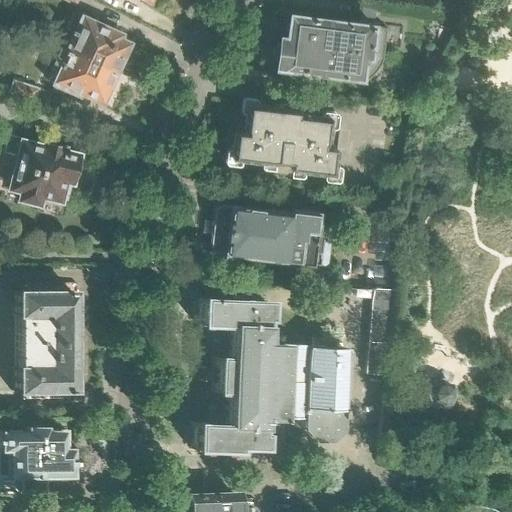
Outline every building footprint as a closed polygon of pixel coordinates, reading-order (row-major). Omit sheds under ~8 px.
[(66,48),(116,70),(117,69),(118,69),(121,66),(123,62),(122,58),(128,43),(118,39),(120,34),(73,12),(66,28),(74,31),(66,48)] [(277,68),(327,74),(331,46),(320,44),(323,20),(290,15),(287,39),(280,38),(280,43),(274,47),(273,57),(277,62),(277,68)] [(386,28),(323,20),(320,44),(331,46),(327,74),(361,79),(364,58),(382,61),(386,28)] [(108,87),(116,70),(66,48),(40,37),(37,44),(58,53),(47,78),(65,87),(67,91),(75,94),(77,92),(79,93),(79,91),(102,102),(104,98),(105,98),(108,95),(109,92),(109,88),(108,87)] [(36,100),(40,88),(13,79),(9,91),(36,100)] [(326,144),(329,118),(288,113),(289,109),(247,104),(244,130),(246,130),(245,134),(234,133),(231,158),(291,165),(290,170),(332,174),(336,150),(322,148),(323,143),(326,144)] [(66,179),(68,173),(74,174),(75,172),(79,173),(83,158),(78,157),(79,155),(77,154),(78,154),(64,150),(64,148),(50,144),(50,145),(46,144),(45,148),(7,139),(4,152),(18,155),(10,189),(22,192),(19,203),(39,208),(40,201),(60,206),(62,198),(67,199),(70,184),(72,184),(72,181),(66,179)] [(324,239),(325,231),(329,231),(330,225),(332,225),(333,218),(331,218),(332,212),(291,207),(291,210),(291,213),(234,205),(231,204),(231,205),(219,203),(214,208),(212,221),(210,233),(211,233),(209,245),(209,247),(214,252),(324,266),(328,263),(330,243),(328,239),(324,239)] [(336,285),(338,272),(322,271),(322,269),(285,266),(284,282),(336,285)] [(367,342),(389,343),(394,294),(394,290),(371,288),(367,342)] [(13,327),(46,327),(69,327),(69,318),(69,307),(69,291),(11,291),(11,315),(13,315),(13,327)] [(338,428),(341,347),(302,345),(302,343),(256,341),(257,316),(262,316),(262,302),(200,298),(196,298),(195,324),(197,325),(197,324),(225,325),(223,358),(214,358),(214,357),(214,356),(213,356),(213,357),(212,357),(211,392),(211,393),(213,393),(213,392),(213,391),(222,392),(220,425),(193,423),(191,423),(190,449),(233,451),(233,444),(256,445),(257,433),(253,432),(253,415),(303,417),(302,428),(310,439),(328,439),(338,428)] [(69,355),(69,327),(46,327),(13,327),(13,356),(44,355),(69,355)] [(385,376),(389,343),(367,342),(364,373),(385,376)] [(70,391),(69,367),(69,355),(44,355),(13,356),(13,368),(11,367),(11,391),(70,391)] [(430,382),(424,394),(427,401),(438,407),(446,404),(451,392),(449,385),(438,379),(430,382)] [(20,427),(20,431),(0,430),(0,493),(42,493),(42,476),(65,476),(65,448),(56,448),(56,430),(39,431),(39,427),(20,427)] [(233,511),(233,492),(183,494),(184,511),(233,511)]
